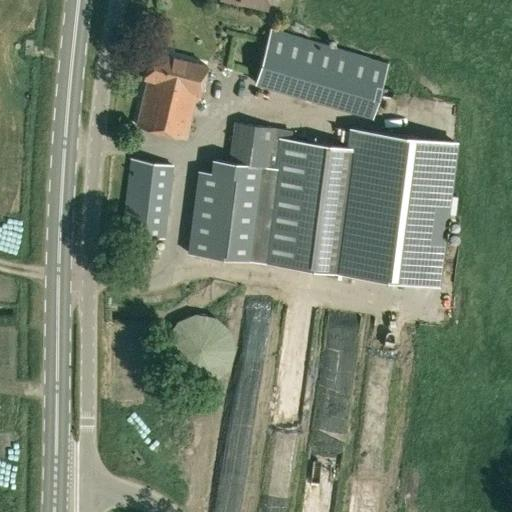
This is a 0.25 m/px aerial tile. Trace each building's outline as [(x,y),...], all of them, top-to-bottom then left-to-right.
[(386,60),(271,28),(255,82),(372,115),(386,60)] [(137,125),(185,136),(196,91),(199,92),(207,65),(151,50),(144,77),(147,78),(137,125)] [(199,169),(188,251),(258,261),(273,136),(274,126),(234,120),(229,160),(214,158),(212,171),(199,169)] [(353,147),(338,271),(435,284),(454,140),(356,127),(353,147)] [(353,147),(273,136),(258,261),(338,271),(353,147)] [(164,236),(172,164),(130,159),(121,231),(164,236)]
